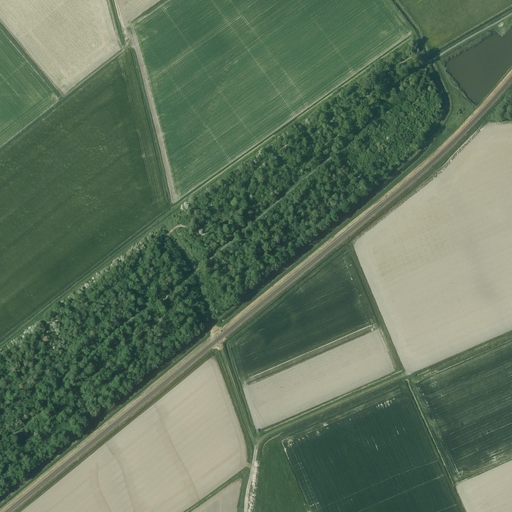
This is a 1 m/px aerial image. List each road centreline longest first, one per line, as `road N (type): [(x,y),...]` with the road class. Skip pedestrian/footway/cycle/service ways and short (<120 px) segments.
road 1 (track): [(161,222),(194,271),(249,433),(245,511)]
road 2 (track): [(254,452),(257,440),(411,372)]
